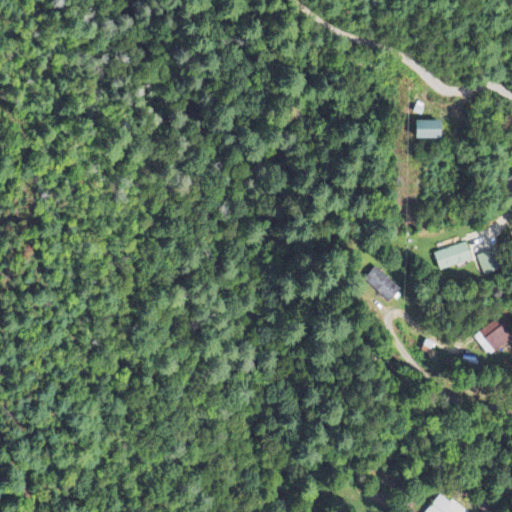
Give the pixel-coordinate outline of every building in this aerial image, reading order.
[(437,122),(412,122),(413,141),(438,141),(437,122)] [(437,272),(470,262),(464,244),(431,254),(437,272)] [(497,272),(490,252),(475,258),(482,277),(497,272)] [(362,281),(386,303),(399,289),(374,267),(362,281)] [(487,358),(509,343),(495,322),(472,337),(487,358)] [(424,511),(451,511),(448,509),(451,505),(440,495),(424,511)]
